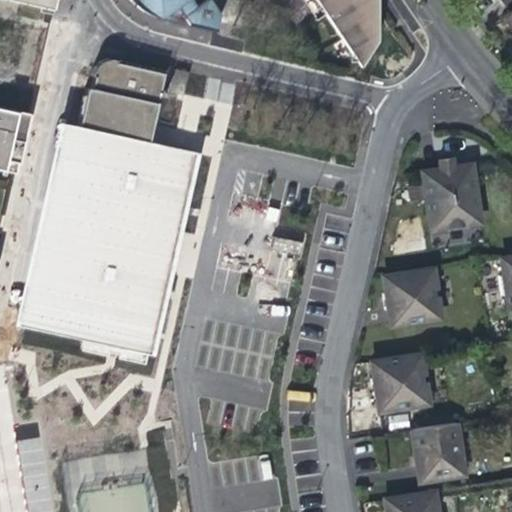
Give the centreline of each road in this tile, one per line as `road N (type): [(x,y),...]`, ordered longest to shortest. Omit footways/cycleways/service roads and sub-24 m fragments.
road 1 (residential): [(413,100),(368,185),(327,359),(326,450),(336,511)]
road 2 (residential): [(69,17),(413,100)]
